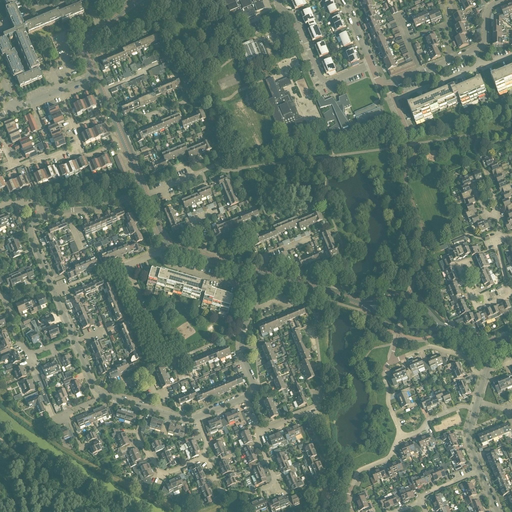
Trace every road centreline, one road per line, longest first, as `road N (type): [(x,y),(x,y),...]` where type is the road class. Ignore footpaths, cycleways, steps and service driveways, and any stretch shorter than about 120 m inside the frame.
road 1 (residential): [(400,436),(383,374),(393,360),(427,346),(466,357),(484,376)]
road 2 (residential): [(0,138),(15,166),(78,143),(58,92)]
road 3 (residential): [(370,64),(323,84),(296,20),(275,0)]
road 4 (residential): [(205,457),(225,491),(267,487),(260,431)]
road 5 (residential): [(350,487),(333,475),(309,415),(260,431)]
road 6 (residential): [(205,457),(160,472),(139,437),(145,407)]
